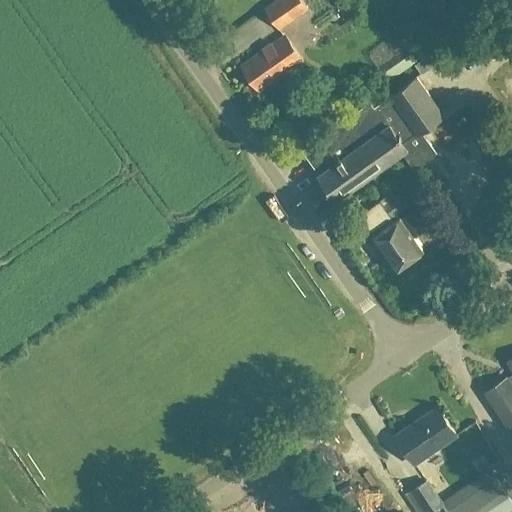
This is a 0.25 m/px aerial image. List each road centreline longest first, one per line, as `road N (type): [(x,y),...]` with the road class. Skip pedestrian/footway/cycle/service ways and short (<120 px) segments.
road 1 (unclassified): [(401,356),(135,0)]
road 2 (tertiary): [(174,511),(401,356)]
road 3 (unclassified): [(511,463),(434,334)]
